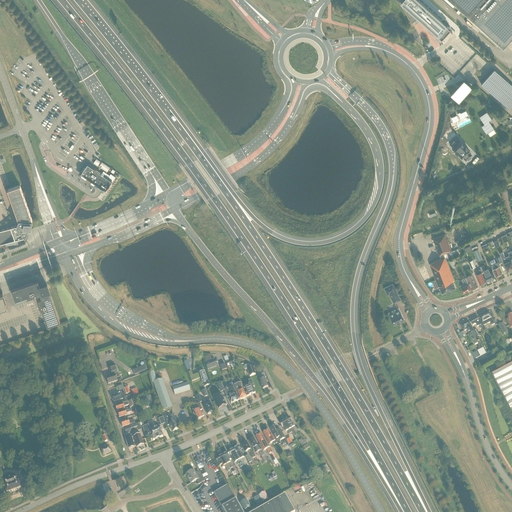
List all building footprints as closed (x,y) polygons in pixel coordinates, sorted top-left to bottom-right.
[(400,3),(401,4),(412,23),(413,23),(412,22),(413,21),(414,23),(417,21),(416,19),(418,18),(441,39),(450,29),(452,31),(417,0),(397,0),(398,0),(399,2),(400,3)] [(511,0),(450,0),(503,47),(511,36),(511,0)] [(511,103),(511,85),(495,69),(481,84),(508,108),(511,103)] [(473,86),(466,79),(452,94),(459,101),(473,86)] [(459,141),(455,138),(449,144),(453,147),(452,148),(455,151),(455,152),(458,154),(461,157),(462,157),(466,160),(467,159),(468,159),(469,159),(471,158),(471,156),(470,156),(471,154),(468,151),(469,150),(459,141)] [(101,174),(90,166),(87,164),(81,174),(83,176),(83,177),(87,180),(88,179),(92,182),(91,182),(93,184),(93,183),(94,183),(105,191),(112,182),(101,174)] [(16,225),(0,230),(0,244),(6,243),(6,244),(17,243),(17,239),(26,236),(26,235),(25,235),(31,221),(32,221),(32,222),(33,221),(31,218),(20,185),(19,185),(8,189),(7,189),(18,220),(19,220),(17,223),(16,224),(17,225),(16,226),(16,225)] [(440,256),(440,255),(443,254),(451,251),(445,234),(433,239),(435,245),(437,244),(438,248),(437,248),(440,256)] [(473,251),(477,260),(481,258),(478,249),(473,251)] [(500,254),(508,271),(511,269),(511,261),(509,256),(506,257),(503,252),(500,254)] [(434,262),(429,264),(438,287),(440,287),(442,293),(455,288),(453,281),(454,281),(445,257),(443,254),(440,255),(441,258),(434,261),(434,262)] [(496,277),(502,274),(499,266),(498,267),(496,264),(492,266),(496,277)] [(484,265),(480,267),(486,282),(495,278),(492,271),(491,271),(491,270),(490,271),(488,268),(485,269),(484,265)] [(480,285),(486,282),(482,273),(480,273),(479,269),(476,271),(478,274),(475,275),(480,285)] [(472,289),(478,286),(474,277),(472,274),(466,276),(468,280),(472,289)] [(464,283),(460,285),(463,293),(471,289),(466,277),(462,279),(464,283)] [(40,287),(37,280),(11,289),(16,302),(40,293),(42,298),(38,299),(47,325),(59,321),(60,323),(60,322),(47,284),(40,287)] [(400,300),(393,284),(384,288),(387,296),(389,295),(393,303),(400,300)] [(399,309),(388,314),(393,325),(404,320),(399,309)] [(495,324),(492,318),(489,313),(483,316),(487,323),(487,324),(490,323),(492,326),(495,324)] [(480,329),(483,328),(478,318),(471,321),(473,325),(476,324),(477,326),(479,325),(480,328),(480,329)] [(472,327),(469,322),(462,326),(464,331),(467,330),(472,327)] [(503,334),(506,333),(502,324),(498,325),(503,334)] [(483,348),(484,348),(478,339),(475,333),(470,336),(473,341),(475,345),(478,343),(480,347),(478,348),(480,350),(483,348)] [(480,350),(478,351),(480,357),(486,354),(486,353),(483,348),(480,350)] [(401,357),(391,363),(395,372),(403,368),(416,394),(426,389),(413,363),(414,363),(413,360),(412,360),(408,353),(401,357)] [(218,366),(216,360),(206,363),(208,370),(218,366)] [(255,374),(253,367),(250,368),(248,364),(244,366),(245,369),(247,369),(250,376),(255,374)] [(511,364),(492,375),(511,413),(511,364)] [(145,365),(133,370),(135,375),(147,370),(145,365)] [(112,376),(106,378),(108,384),(117,381),(116,378),(119,377),(117,372),(118,372),(116,366),(115,366),(110,368),(109,368),(111,374),(112,376)] [(192,371),(188,372),(192,381),(200,378),(202,383),(203,383),(204,387),(209,385),(206,377),(204,371),(193,375),(192,371)] [(151,379),(151,381),(152,383),(153,383),(163,411),(173,408),(163,379),(157,381),(156,378),(151,379)] [(263,389),(268,387),(265,378),(263,378),(259,380),(263,389)] [(248,380),(250,385),(243,387),(247,397),(255,393),(253,387),(254,386),(251,379),(248,380)] [(238,384),(243,398),(247,397),(243,387),(241,381),(239,381),(240,383),(238,384)] [(188,382),(172,387),(175,395),(190,390),(188,382)] [(223,389),(226,395),(227,394),(231,404),(239,400),(236,395),(237,395),(235,390),(232,383),(223,389)] [(239,400),(243,398),(238,384),(235,384),(235,383),(233,383),(239,400)] [(126,396),(125,393),(112,397),(114,402),(122,399),(123,399),(124,403),(128,402),(126,396)] [(221,394),(214,398),(219,409),(226,406),(221,394)] [(213,408),(211,404),(209,400),(206,401),(208,405),(204,407),(208,415),(213,412),(212,408),(213,408)] [(129,405),(128,402),(115,406),(117,411),(124,409),(124,407),(129,405)] [(199,404),(199,403),(194,406),(196,411),(193,412),(194,413),(193,413),(194,415),(195,415),(197,420),(203,417),(200,411),(202,410),(199,404)] [(126,414),(131,412),(130,409),(118,413),(119,418),(127,415),(126,414)] [(164,417),(165,420),(167,426),(169,425),(172,432),(179,429),(175,421),(174,420),(174,417),(173,415),(168,417),(168,415),(164,417)] [(289,417),(284,420),(292,432),(295,437),(297,436),(294,431),(291,426),(293,425),(289,417)] [(284,420),(280,422),(284,430),(286,429),(290,434),(292,432),(284,420)] [(148,425),(142,427),(144,433),(145,435),(150,434),(152,440),(163,436),(159,425),(150,429),(149,428),(148,425)] [(288,445),(281,432),(279,433),(278,431),(275,426),(270,429),(279,445),(280,444),(281,446),(282,446),(283,446),(284,446),(284,447),(285,446),(286,446),(288,445)] [(274,445),(277,443),(275,440),(273,437),(272,437),(268,430),(263,432),(269,444),(272,443),(274,445)] [(142,445),(143,445),(139,431),(133,433),(134,437),(133,437),(137,448),(140,447),(143,446),(142,445)] [(263,451),(266,449),(267,449),(269,454),(272,452),(268,445),(268,444),(266,440),(265,441),(261,434),(256,436),(260,445),(263,451)] [(132,448),(134,447),(133,443),(133,442),(132,437),(131,438),(130,435),(124,437),(127,445),(127,444),(129,449),(129,448),(130,449),(132,448)] [(256,454),(259,452),(260,454),(263,453),(259,445),(258,446),(254,438),(252,439),(251,439),(249,440),(249,441),(256,454)] [(304,440),(299,443),(300,443),(303,448),(307,445),(304,440)] [(255,457),(253,453),(253,452),(251,449),(246,442),(241,445),(245,452),(248,450),(253,458),(255,457)] [(108,446),(101,450),(103,455),(110,452),(108,446)] [(243,466),(245,465),(242,459),(244,458),(238,446),(233,449),(240,461),(242,466),(243,466)] [(242,466),(240,461),(233,449),(228,451),(234,462),(236,461),(240,467),(242,466)] [(231,460),(227,452),(222,455),(230,469),(233,468),(229,461),(231,460)] [(218,457),(217,457),(218,457),(215,458),(219,466),(222,465),(223,467),(225,465),(228,472),(231,470),(230,469),(222,455),(218,457)] [(326,465),(316,471),(320,478),(330,471),(326,465)] [(199,484),(203,481),(199,473),(196,475),(194,470),(186,474),(191,483),(197,480),(199,484)] [(304,475),(307,479),(313,475),(310,471),(304,475)] [(268,475),(266,476),(269,481),(277,476),(274,472),(272,473),(273,475),(269,477),(268,475)] [(7,494),(21,489),(16,476),(4,481),(4,480),(3,480),(2,479),(1,480),(7,494)] [(228,485),(214,493),(222,507),(236,500),(228,485)] [(269,499),(265,492),(259,495),(263,503),(269,499)] [(259,495),(254,498),(258,505),(262,503),(259,495)] [(268,511),(294,511),(285,495),(265,506),(268,511)] [(222,507),(224,511),(268,511),(265,506),(254,511),(242,511),(236,500),(222,507)] [(244,511),(251,508),(247,500),(240,504),(244,511)]
